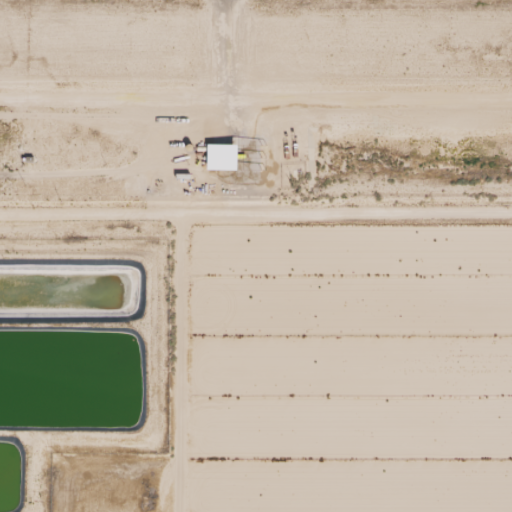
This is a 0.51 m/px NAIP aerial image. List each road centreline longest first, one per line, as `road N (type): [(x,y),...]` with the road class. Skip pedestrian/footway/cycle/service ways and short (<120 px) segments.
road 1 (residential): [(511,211),(0,212)]
road 2 (residential): [(177,511),(176,211)]
